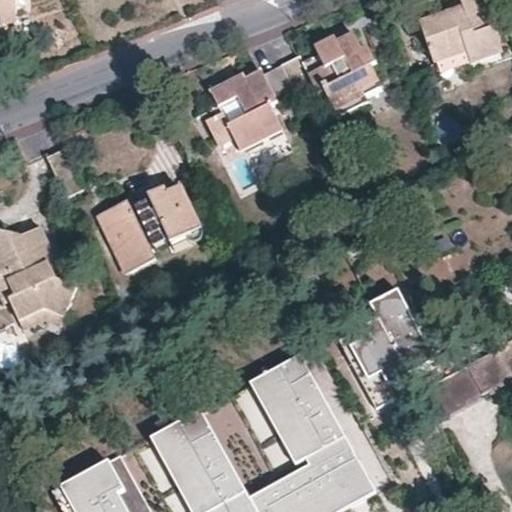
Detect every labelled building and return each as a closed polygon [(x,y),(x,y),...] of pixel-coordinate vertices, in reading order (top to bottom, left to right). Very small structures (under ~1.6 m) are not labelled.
[(0,0),(0,16),(24,16),(23,0),(0,0)] [(508,0),(462,0),(465,7),(434,19),(423,23),(437,64),(472,51),(475,60),(477,62),(506,51),(493,19),(511,12),(511,9),(509,3),(508,0)] [(24,16),(0,16),(0,37),(24,37),(24,16)] [(295,93),(301,103),(317,94),(319,96),(327,92),(342,117),(369,103),(366,98),(363,91),(380,82),(371,68),(376,64),(367,48),(363,51),(353,34),(331,45),(323,49),(327,55),(319,59),(316,54),(301,62),(298,56),(280,65),(295,93)] [(472,51),(437,64),(441,73),(475,60),(472,51)] [(273,106),(279,102),(295,93),(280,65),(279,63),(262,73),(240,85),(235,87),(232,84),(212,94),(221,116),(208,125),(220,148),(236,139),(243,150),(284,128),(273,106)] [(383,88),(380,82),(363,91),(366,98),(383,88)] [(88,188),(69,148),(51,156),(70,197),(72,196),(88,188)] [(190,233),(197,243),(203,242),(209,238),(211,232),(210,226),(186,186),(172,193),(171,191),(170,190),(168,189),(166,188),(161,189),(157,192),(156,197),(157,202),(161,211),(158,214),(151,205),(147,206),(142,209),(146,219),(144,221),(134,204),(109,217),(106,225),(132,274),(138,275),(165,260),(160,248),(175,240),(190,233)] [(48,311),(68,319),(80,290),(58,280),(52,264),(57,261),(58,259),(59,257),(59,255),(47,228),(39,231),(28,236),(2,232),(0,240),(0,275),(9,279),(16,302),(11,303),(19,322),(48,311)] [(182,251),(197,243),(190,233),(175,240),(182,251)] [(9,279),(0,275),(0,291),(7,304),(11,303),(16,302),(9,279)] [(401,290),(374,303),(381,317),(408,303),(401,290)] [(408,303),(381,317),(338,341),(348,360),(359,355),(379,392),(437,360),(408,303)] [(65,329),(68,319),(48,311),(19,322),(24,331),(43,325),(47,325),(50,325),(54,326),(57,327),(65,329)] [(511,343),(496,352),(494,351),(430,386),(444,415),(476,398),(511,378),(511,343)] [(148,511),(117,457),(50,496),(59,511),(349,511),(378,496),(298,359),(245,390),(291,467),(302,461),(306,467),(249,501),(199,416),(147,447),(185,511),(148,511)]
